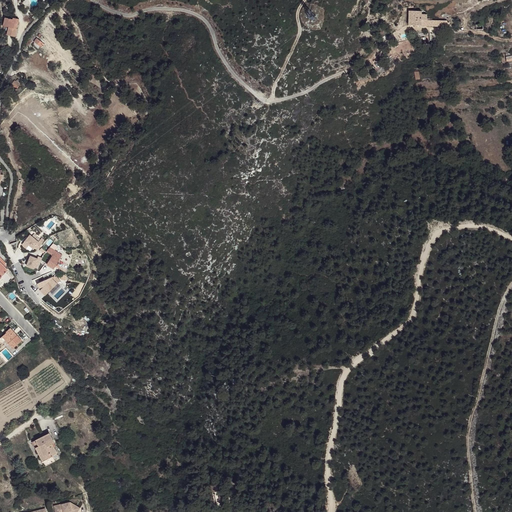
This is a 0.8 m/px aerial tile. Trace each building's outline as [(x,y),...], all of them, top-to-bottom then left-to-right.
[(421,11),(409,10),(408,25),(447,27),(447,21),(426,20),(427,15),(421,15),(421,11)] [(13,19),(5,18),(3,26),(9,27),(7,35),(15,37),(17,29),(16,28),(17,23),(18,24),(19,19),(13,18),(13,19)] [(45,45),(37,38),(34,41),(41,47),(42,45),(44,46),(45,45)] [(20,85),(15,80),(11,85),(14,87),(17,89),(20,85)] [(24,241),(37,250),(43,243),(29,233),(24,241)] [(41,260),(54,268),(62,254),(49,246),(41,260)] [(3,265),(0,262),(0,278),(1,278),(3,280),(6,284),(14,277),(9,270),(6,266),(7,265),(5,263),(3,265)] [(3,335),(14,347),(22,341),(15,334),(14,335),(13,333),(14,332),(10,328),(6,332),(3,335)] [(13,348),(14,347),(3,335),(0,338),(0,341),(2,344),(6,340),(13,348)] [(49,433),(32,441),(37,451),(41,449),(44,456),(41,457),(42,460),(47,458),(50,464),(55,461),(52,455),(57,453),(52,443),(54,442),(49,433)] [(222,483),(210,486),(212,492),(214,492),(215,495),(217,506),(229,504),(227,495),(229,494),(227,489),(223,490),(222,483)] [(54,506),(55,511),(61,511),(64,511),(68,511),(71,510),(69,511),(77,511),(80,508),(74,505),(73,507),(70,505),(70,502),(54,506)]
